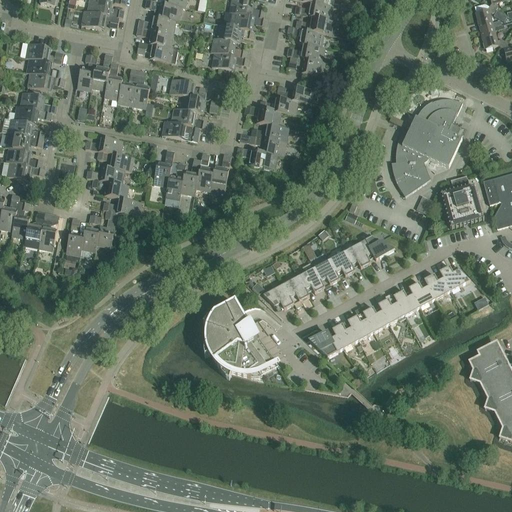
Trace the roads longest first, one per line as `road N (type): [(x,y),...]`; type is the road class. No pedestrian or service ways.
road 1 (unclassified): [(312,379),(292,362),(285,339),(449,251),(490,254),(511,285)]
road 2 (tertiary): [(195,267),(291,218),(316,196),(344,153),(382,49)]
road 3 (secondary): [(299,511),(125,475),(40,439)]
road 4 (tertiary): [(195,267),(139,292),(99,322),(51,397),(40,439)]
road 5 (tertiary): [(40,439),(116,326),(195,267)]
road 6 (residential): [(85,129),(231,152),(239,110),(257,90)]
road 7 (residential): [(382,49),(511,110)]
road 8 (residential): [(47,190),(43,208),(81,214),(85,129)]
road 9 (secondary): [(59,474),(195,511)]
